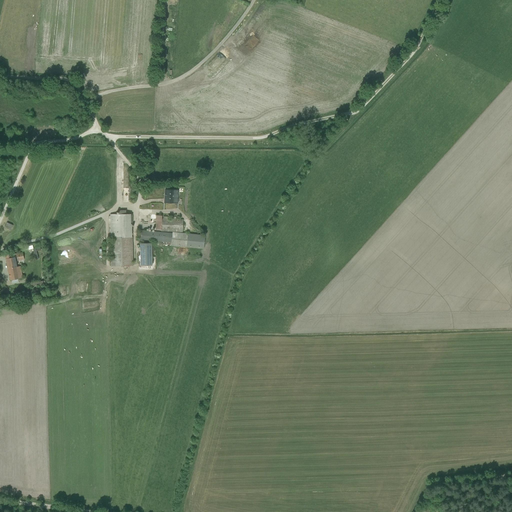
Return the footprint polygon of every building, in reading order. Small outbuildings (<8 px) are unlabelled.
[(165,204),(178,204),(178,188),(165,188),(165,204)] [(110,267),(132,267),(131,215),(126,215),(126,211),(118,212),(118,215),(109,215),(110,267)] [(171,248),(204,250),(205,236),(182,234),(183,220),(168,219),(169,217),(156,216),(155,232),(140,231),(139,241),(171,244),(171,248)] [(140,267),(152,267),(152,245),(140,245),(140,267)] [(10,281),(22,279),(20,269),(17,270),(15,255),(5,257),(10,281)]
